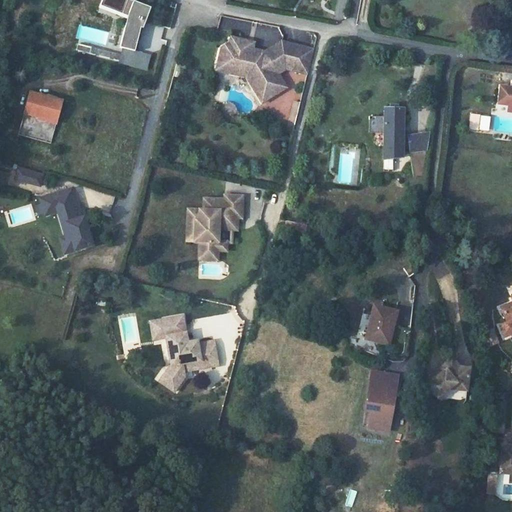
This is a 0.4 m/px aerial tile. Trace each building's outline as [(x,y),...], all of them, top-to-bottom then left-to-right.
[(112,0),(103,0),(101,6),(109,9),(112,0)] [(152,8),(130,0),(112,0),(109,9),(129,16),(120,48),(123,48),(119,62),(135,66),(138,53),(136,52),(144,23),(146,23),(152,8)] [(150,24),(146,41),(160,44),(164,27),(150,24)] [(281,71),(269,50),(257,47),(250,45),(252,39),(236,34),(234,41),(227,45),(223,58),(245,64),(245,66),(255,69),(267,89),(270,87),(275,94),(290,85),(281,71)] [(250,45),(257,47),(259,41),(252,39),(250,45)] [(289,67),(310,72),(316,48),(285,41),(277,46),(289,67)] [(92,47),(78,43),(76,50),(90,54),(92,47)] [(277,46),(269,50),(281,71),(289,67),(277,46)] [(152,56),(138,53),(135,66),(148,70),(152,56)] [(223,58),(221,66),(251,75),(266,99),(275,94),(270,87),(267,89),(255,69),(245,66),(245,64),(223,58)] [(508,102),(511,102),(511,78),(511,79),(511,85),(499,83),(496,100),(508,102)] [(62,101),(30,92),(24,114),(56,123),(62,101)] [(395,107),(387,107),(387,112),(382,112),(382,122),(367,122),(367,125),(368,125),(368,137),(385,137),(387,148),(383,149),(383,164),(393,164),(402,160),(401,155),(410,154),(414,176),(423,174),(427,134),(408,138),(408,140),(401,140),(400,112),(395,112),(395,107)] [(393,164),(383,164),(384,175),(393,175),(393,164)] [(27,172),(17,169),(14,180),(24,182),(27,172)] [(42,176),(27,172),(24,182),(39,186),(42,176)] [(72,189),(47,197),(52,213),(58,211),(65,237),(70,252),(92,245),(87,229),(85,230),(81,218),(72,189)] [(225,197),(208,196),(207,207),(204,207),(200,207),(200,217),(196,217),(196,238),(201,238),(204,239),(204,256),(219,257),(219,247),(228,248),(228,240),(233,240),(233,224),(238,224),(238,215),(243,216),(243,194),(234,194),(234,197),(225,197)] [(47,197),(40,199),(45,215),(52,213),(47,197)] [(200,207),(189,207),(188,238),(196,238),(196,217),(200,217),(200,207)] [(278,228),(303,232),(303,230),(309,231),(309,225),(280,221),(278,228)] [(70,252),(65,237),(60,238),(65,253),(70,252)] [(385,306),(372,304),(366,335),(387,339),(392,308),(385,306)] [(162,358),(151,373),(166,383),(176,368),(176,364),(209,357),(205,333),(181,338),(180,334),(179,334),(174,308),(160,311),(161,315),(152,316),(154,330),(157,329),(162,358)] [(145,332),(154,330),(152,316),(161,315),(160,311),(142,314),(145,332)] [(440,367),(425,378),(439,398),(447,384),(454,385),(455,378),(466,380),(468,363),(458,362),(451,353),(444,358),(448,362),(440,367)] [(444,358),(437,363),(440,367),(448,362),(444,358)] [(399,373),(370,368),(362,411),(368,412),(366,427),(388,431),(399,373)] [(505,400),(492,399),(491,429),(504,430),(505,400)] [(368,412),(362,411),(359,426),(366,427),(368,412)] [(511,432),(502,442),(502,443),(501,466),(511,466),(511,432)]
